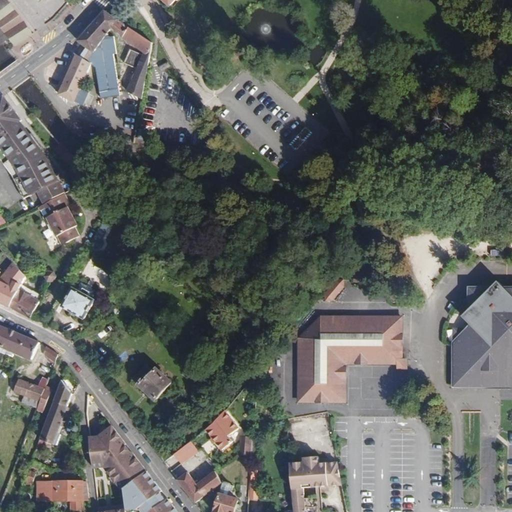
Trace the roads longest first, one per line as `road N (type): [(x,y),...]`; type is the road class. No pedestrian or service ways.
road 1 (residential): [(189,511),(64,349),(0,314)]
road 2 (secondary): [(100,0),(61,43),(0,85)]
